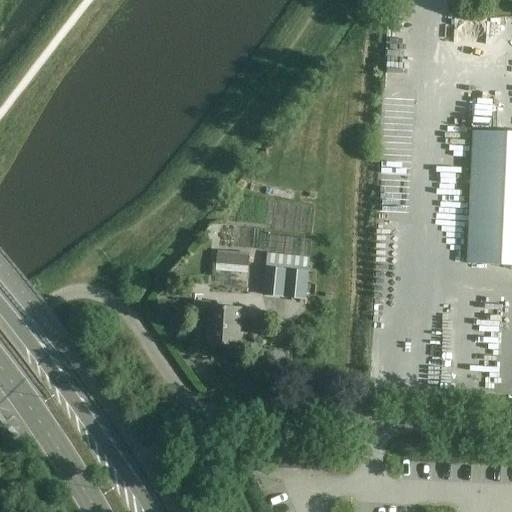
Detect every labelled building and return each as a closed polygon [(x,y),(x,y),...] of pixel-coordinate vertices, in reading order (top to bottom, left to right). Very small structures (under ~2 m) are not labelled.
[(511,133),(474,132),(468,264),(511,266),(511,133)] [(399,190),(398,149),(382,149),(384,217),(387,216),(387,200),(395,199),(395,190),(399,190)] [(249,256),(217,254),(216,269),(248,271),(249,256)] [(265,267),(262,296),(305,301),(308,272),(309,266),(307,266),(307,260),(281,257),(281,255),(268,254),(267,268),(265,267)] [(194,303),(194,315),(210,316),(209,344),(239,345),(240,308),(211,307),(211,303),(194,303)]
